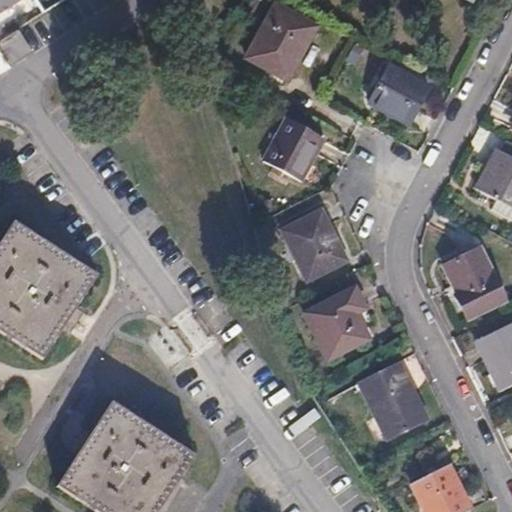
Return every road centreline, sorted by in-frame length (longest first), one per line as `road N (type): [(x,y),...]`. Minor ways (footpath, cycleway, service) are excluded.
road 1 (residential): [(511,28),(403,226),(402,275),(511,500)]
road 2 (residential): [(14,90),(324,511)]
road 3 (unknown): [(150,277),(24,455)]
road 4 (residential): [(145,0),(14,90)]
